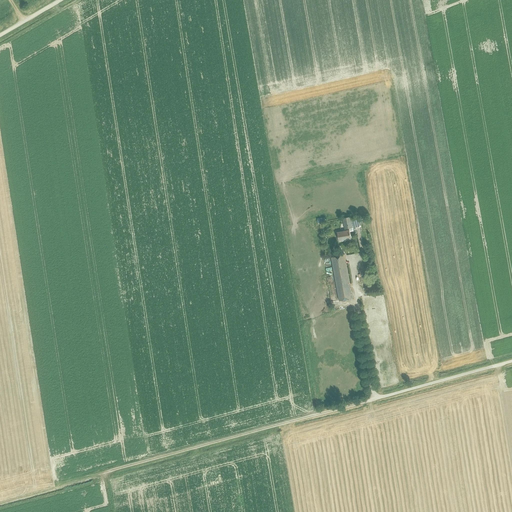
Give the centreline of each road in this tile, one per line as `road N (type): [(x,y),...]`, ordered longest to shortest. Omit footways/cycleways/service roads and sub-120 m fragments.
road 1 (track): [(57,485),(377,398)]
road 2 (unclassified): [(377,398),(511,361)]
